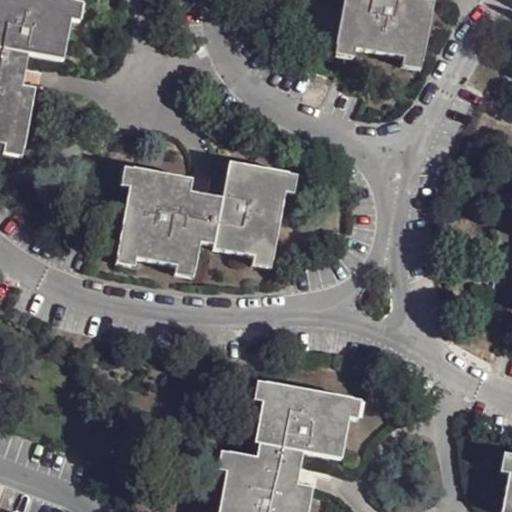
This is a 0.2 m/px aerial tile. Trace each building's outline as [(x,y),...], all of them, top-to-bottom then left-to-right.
[(73,2),(60,0),(0,0),(0,144),(30,149),(40,90),(22,88),(27,56),(63,64),(73,2)] [(168,0),(169,5),(176,13),(186,13),(194,6),(193,0),(168,0)] [(431,0),(347,0),(340,48),(425,61),(431,0)] [(497,88),(509,69),(497,62),(485,81),(497,88)] [(294,173),(234,163),(228,200),(195,194),(200,178),(138,169),(121,259),(200,272),(204,247),(219,249),(219,254),(276,263),(294,173)] [(261,403),(265,384),(257,383),(252,401),(261,403)] [(308,511),(312,490),(296,488),(301,455),(341,462),(348,418),(352,401),(265,384),(261,403),(254,446),(258,446),(256,461),(228,456),(225,473),(218,511),(308,511)] [(352,401),(348,418),(358,420),(360,403),(352,401)] [(225,473),(228,456),(219,453),(215,471),(225,473)] [(511,481),(511,457),(505,456),(502,479),(511,481)]
